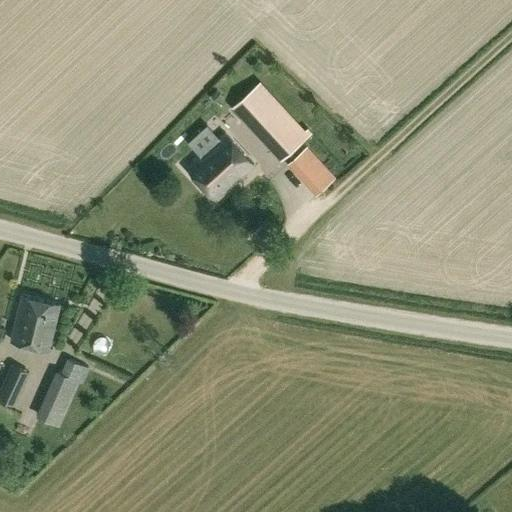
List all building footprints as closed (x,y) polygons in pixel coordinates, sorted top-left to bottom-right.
[(281,160),(309,134),(261,81),(232,106),(281,160)] [(254,164),(225,133),(188,166),(216,198),(254,164)] [(308,145),(287,164),(316,195),(336,177),(308,145)] [(253,231),(261,241),(272,233),(264,222),(253,231)] [(11,340),(50,349),(60,304),(22,295),(11,340)] [(88,366),(70,359),(64,373),(57,370),(39,414),(60,424),(78,379),(81,381),(88,366)] [(29,371),(12,363),(1,386),(19,393),(29,371)]
